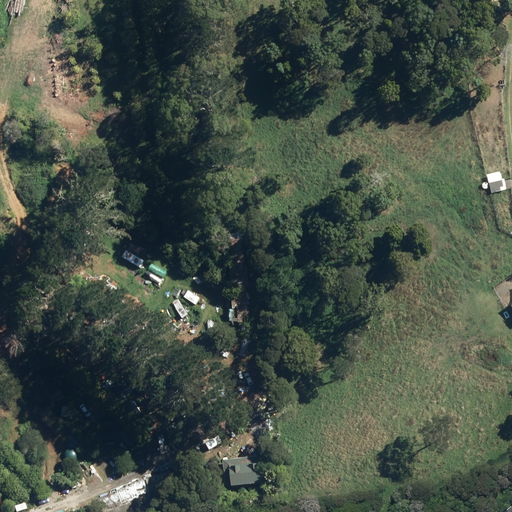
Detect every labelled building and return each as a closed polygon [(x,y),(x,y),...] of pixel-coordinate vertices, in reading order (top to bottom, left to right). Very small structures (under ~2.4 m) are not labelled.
[(490,177),(494,194),(506,190),(502,174),(490,177)] [(29,240),(16,232),(8,245),(5,243),(0,250),(0,278),(3,281),(29,240)] [(123,258),(141,269),(145,262),(142,260),(146,253),(131,245),(123,258)] [(98,258),(100,265),(109,263),(107,256),(98,258)] [(181,257),(173,267),(195,283),(203,273),(181,257)] [(247,268),(246,260),(232,262),(235,290),(242,289),(243,295),(234,296),(235,310),(240,309),(240,324),(252,323),(250,292),(251,291),(249,268),(247,268)] [(91,280),(84,289),(109,307),(115,297),(91,280)] [(143,288),(154,295),(159,287),(148,281),(143,288)] [(200,299),(186,291),(182,300),(196,308),(200,299)] [(190,317),(180,305),(173,310),(184,323),(190,317)] [(137,401),(124,406),(129,418),(142,413),(137,401)] [(219,434),(201,444),(207,453),(225,443),(219,434)] [(225,461),(228,489),(264,485),(261,457),(225,461)] [(148,481),(152,493),(176,484),(172,472),(148,481)] [(112,511),(157,511),(152,497),(112,511)] [(25,500),(12,507),(15,511),(23,511),(30,509),(25,500)]
